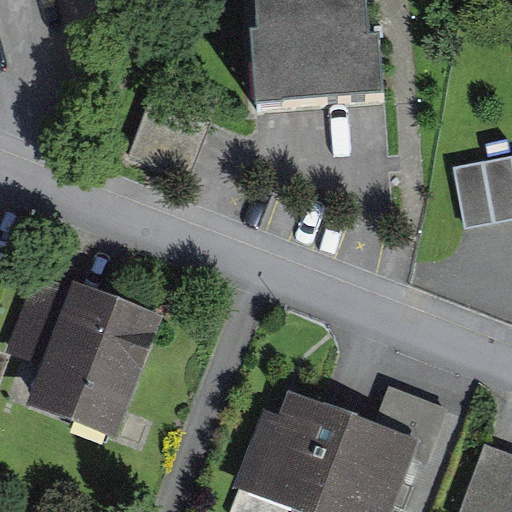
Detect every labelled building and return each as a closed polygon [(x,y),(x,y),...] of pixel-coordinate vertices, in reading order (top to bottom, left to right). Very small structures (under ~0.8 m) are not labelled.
[(356,0),(246,0),(247,4),(228,5),(236,100),(364,90),(356,0)] [(511,146),(456,155),(468,228),(511,221),(511,146)] [(16,354),(53,368),(84,288),(46,273),(16,354)] [(37,410),(127,444),(174,321),(84,288),(53,368),(37,410)] [(384,428),(431,447),(425,462),(438,468),(460,411),(400,388),(384,428)] [(245,490),(300,511),(405,511),(425,462),(431,447),(384,428),(299,395),(289,420),(275,414),(245,490)] [(511,511),(511,453),(496,447),(471,511),(511,511)]
